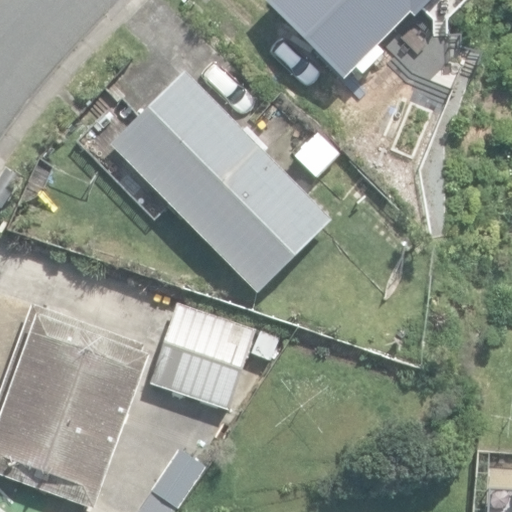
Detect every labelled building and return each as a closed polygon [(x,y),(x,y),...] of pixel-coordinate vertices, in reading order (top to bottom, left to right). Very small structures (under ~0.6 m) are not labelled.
[(271,0),(347,76),(413,11),(419,17),(436,0),(271,0)] [(115,144),(260,292),(336,217),(191,69),(115,144)] [(74,150),(90,134),(78,119),(61,137),(74,150)] [(366,173),(317,129),(295,154),(344,197),(366,173)] [(152,382),(229,409),(257,328),(180,302),(152,382)] [(0,511),(84,511),(88,503),(97,507),(152,354),(141,350),(144,343),(34,304),(0,399),(0,511)] [(271,360),(280,337),(261,329),(253,353),(271,360)] [(511,511),(511,477),(491,477),(488,511),(511,511)]
